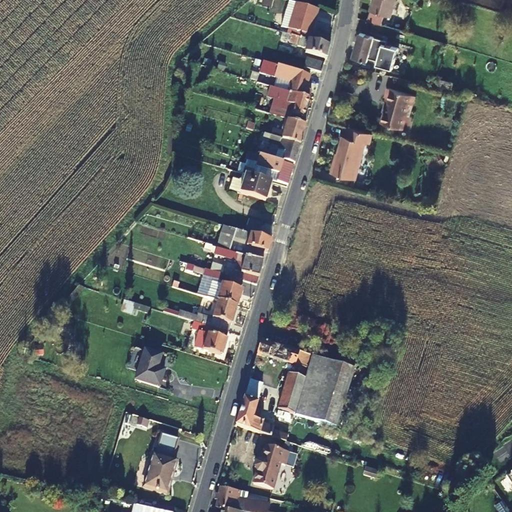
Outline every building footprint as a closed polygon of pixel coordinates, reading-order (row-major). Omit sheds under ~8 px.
[(395,0),(373,0),(368,21),(381,25),(385,14),(391,16),(395,0)] [(310,35),(310,33),(318,10),(289,1),(286,11),(293,14),(289,29),(310,35)] [(309,40),(283,32),(281,40),(297,45),(297,46),(306,49),(305,53),(326,59),(327,59),(331,47),(329,46),(328,46),(309,40)] [(392,41),(362,32),(354,57),(368,61),(370,57),(380,60),(385,44),(390,45),(392,41)] [(328,46),(330,39),(310,33),(310,35),(309,40),(328,46)] [(394,44),(409,48),(411,43),(396,38),(394,44)] [(291,54),(293,48),(279,44),(277,50),(291,54)] [(438,57),(435,65),(442,67),(445,58),(438,57)] [(324,64),(306,58),(303,68),(321,73),(324,64)] [(305,82),(308,83),(310,75),(278,65),(275,77),(291,82),(288,92),(309,98),(311,90),(304,88),(305,82)] [(400,71),(385,67),(384,74),(398,78),(400,71)] [(265,85),(261,95),(268,98),(272,87),(265,85)] [(288,92),(272,87),(268,98),(278,101),(280,96),(283,96),(283,97),(288,99),(287,104),(294,106),(291,115),(303,119),(309,98),(288,92)] [(416,94),(389,87),(386,96),(388,97),(385,105),(386,105),(382,122),(403,128),(410,103),(413,104),(416,94)] [(269,131),(267,135),(300,145),(306,125),(285,119),(281,132),(273,129),(272,131),(269,131)] [(247,129),(253,131),(255,124),(249,123),(247,129)] [(366,141),(370,142),(372,132),(349,126),(346,134),(344,134),(336,159),(335,159),(331,171),(356,178),(366,141)] [(295,164),(300,145),(267,135),(266,140),(269,140),(268,144),(278,147),(277,150),(284,153),(282,160),(295,164)] [(272,154),(263,151),(261,156),(271,159),(272,154)] [(439,152),(426,159),(431,169),(444,162),(439,152)] [(288,185),(294,166),(271,159),(261,156),(250,153),(249,156),(258,159),(255,170),(252,169),(249,176),(268,181),(270,176),(273,177),(272,180),(288,185)] [(243,174),(241,181),(239,181),(235,193),(240,195),(265,202),(270,204),(274,191),(271,190),(273,183),(271,182),(268,181),(249,176),(243,174)] [(259,236),(263,223),(250,220),(246,233),(259,236)] [(268,253),(271,240),(246,233),(223,226),(217,247),(230,251),(234,237),(240,239),(240,240),(248,243),(247,246),(268,253)] [(212,246),(210,253),(214,254),(238,261),(237,267),(243,269),(242,272),(260,278),(265,261),(230,251),(217,247),(212,246)] [(227,266),(212,262),(208,261),(205,269),(224,275),(227,266)] [(242,290),(240,289),(242,281),(224,275),(205,269),(203,276),(202,279),(212,282),(207,298),(218,301),(237,307),(242,290)] [(173,287),(185,291),(187,283),(175,280),(173,287)] [(61,313),(85,288),(79,285),(56,312),(61,313)] [(123,300),(120,311),(134,315),(137,304),(123,300)] [(230,324),(232,325),(237,307),(218,301),(212,319),(198,315),(197,317),(179,311),(178,316),(194,322),(228,332),(230,324)] [(227,340),(226,339),(228,332),(194,322),(192,329),(199,331),(194,347),(222,356),(227,340)] [(308,369),(312,356),(262,340),(262,339),(257,353),(308,369)] [(136,379),(160,387),(165,370),(158,368),(161,355),(145,350),(136,379)] [(308,369),(305,379),(294,414),(332,426),(349,367),(312,356),(308,369)] [(279,410),(294,414),(305,379),(290,374),(279,410)] [(244,398),(258,402),(260,395),(246,391),(244,398)] [(286,442),(288,435),(273,430),(274,427),(263,424),(263,421),(258,419),(259,415),(254,413),(258,402),(244,398),(235,426),(286,442)] [(176,460),(171,459),(177,440),(162,435),(156,453),(153,453),(143,485),(166,492),(176,460)] [(289,453),(261,444),(254,467),(257,472),(253,484),(272,490),(280,465),(285,466),(289,453)] [(216,495),(215,499),(219,499),(217,508),(222,509),(238,511),(265,511),(267,505),(247,501),(248,493),(238,490),(221,488),(220,495),(216,495)]
